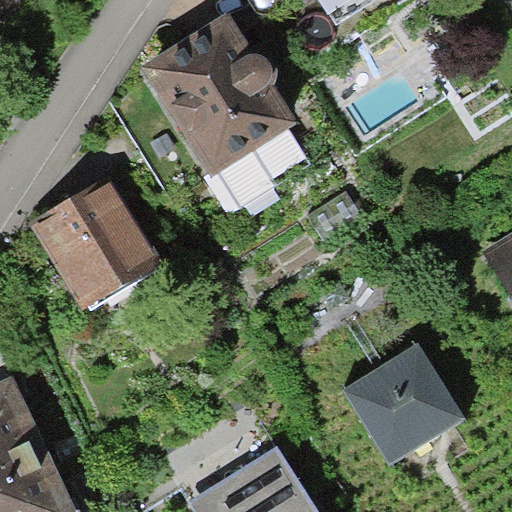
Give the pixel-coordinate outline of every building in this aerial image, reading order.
[(284,0),(286,3),(291,0),(302,0),(333,53),(368,33),(348,0),(284,0)] [(135,68),(215,203),(310,147),(230,12),(135,68)] [(81,305),(163,258),(114,173),(32,219),(81,305)] [(511,302),(511,242),(485,260),(511,302)] [(0,388),(13,383),(17,392),(31,386),(0,326),(0,388)] [(337,395),(381,473),(469,423),(426,346),(337,395)] [(0,511),(94,511),(93,509),(85,511),(80,511),(76,501),(69,504),(17,392),(13,383),(0,388),(0,511)] [(313,511),(259,426),(164,486),(180,511),(313,511)]
